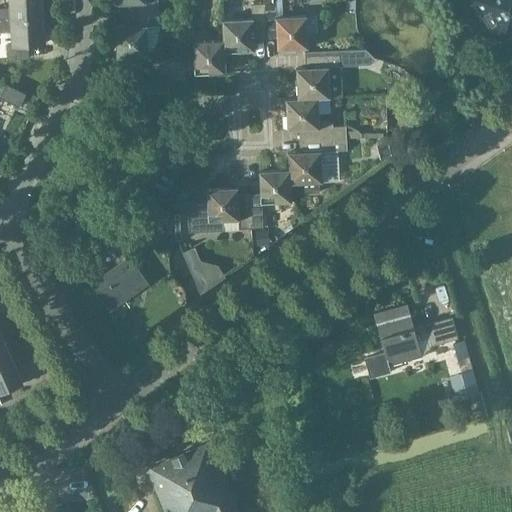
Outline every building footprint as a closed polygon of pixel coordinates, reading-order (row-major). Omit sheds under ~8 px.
[(0,20),(44,17),(42,0),(9,0),(10,8),(0,8),(0,20)] [(113,0),(114,5),(123,4),(124,15),(158,14),(158,2),(157,0),(113,0)] [(308,48),(306,16),(276,17),(275,3),(274,0),(263,0),(263,4),(265,38),(276,38),(277,50),(308,48)] [(511,0),(472,0),(498,41),(510,34),(511,37),(511,0)] [(254,39),(265,38),(263,4),(251,5),(252,19),(222,20),(223,40),(224,52),(225,52),(255,51),(254,39)] [(125,27),(115,27),(117,58),(149,57),(149,51),(147,26),(159,26),(158,14),(124,15),(125,27)] [(44,17),(0,20),(0,31),(12,31),(12,44),(7,45),(8,60),(29,58),(28,44),(45,43),(44,17)] [(226,73),(225,52),(224,52),(223,40),(193,42),(194,57),(159,59),(160,71),(194,69),(194,74),(226,73)] [(305,68),(296,68),(297,98),(297,99),(318,98),(329,98),(330,98),(342,97),(341,67),(347,66),(346,49),(304,51),(305,56),(305,68)] [(0,97),(19,107),(25,94),(5,84),(0,95),(0,97)] [(297,98),(285,99),(287,130),(299,130),(300,141),(334,139),(347,138),(346,126),(332,127),(331,126),(327,122),(319,122),(319,114),(327,114),(330,111),(329,98),(318,98),(297,99),(297,98)] [(300,152),(288,152),(289,170),(290,170),(291,184),(292,194),(319,193),(318,182),(323,182),(321,152),(335,151),(347,150),(347,138),(334,139),(300,141),(300,152)] [(260,193),(249,194),(251,229),(263,228),(262,204),(292,203),(292,194),(291,184),(290,170),(289,170),(270,171),(259,171),(259,172),(260,193)] [(207,201),(188,202),(189,231),(223,230),(223,221),(239,220),(239,230),(251,229),(249,194),(238,195),(238,188),(207,189),(207,201)] [(168,213),(168,211),(166,210),(129,236),(138,249),(167,228),(168,213)] [(190,249),(182,253),(190,271),(198,268),(190,249)] [(131,281),(140,275),(129,258),(92,284),(110,309),(137,290),(131,281)] [(364,357),(370,378),(390,372),(388,366),(422,357),(417,341),(428,337),(431,346),(457,338),(452,317),(413,327),(407,303),(373,312),(384,352),(364,357)] [(0,366),(13,361),(3,339),(0,340),(0,366)] [(0,393),(23,383),(13,361),(0,366),(0,393)] [(238,511),(209,441),(146,467),(164,511),(238,511)] [(82,458),(65,464),(73,487),(90,481),(82,458)] [(18,511),(62,511),(60,503),(44,508),(43,504),(18,511)]
